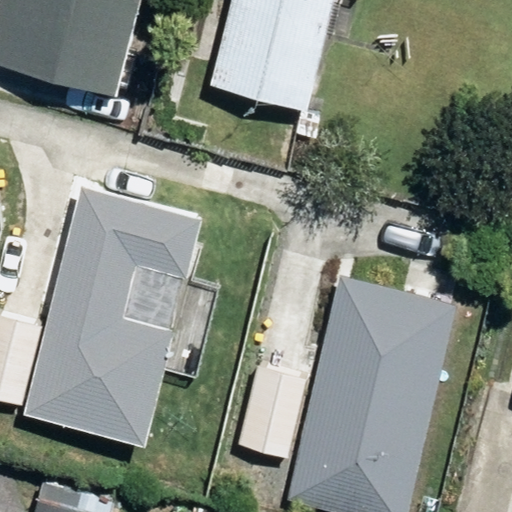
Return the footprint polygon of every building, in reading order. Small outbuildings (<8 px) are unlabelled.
[(0,0),(0,68),(112,95),(134,0),(0,0)] [(217,0),(199,80),(295,104),(319,0),(217,0)] [(20,412),(139,440),(168,328),(120,314),(134,263),(181,275),(197,212),(77,183),(20,412)] [(407,511),(458,302),(342,274),(288,498),(346,511),(407,511)] [(0,397),(20,403),(39,323),(0,313),(0,397)] [(310,372),(259,359),(239,441),(289,454),(310,372)] [(39,511),(102,511),(105,503),(47,486),(39,511)] [(219,511),(219,510),(162,500),(159,511),(219,511)]
